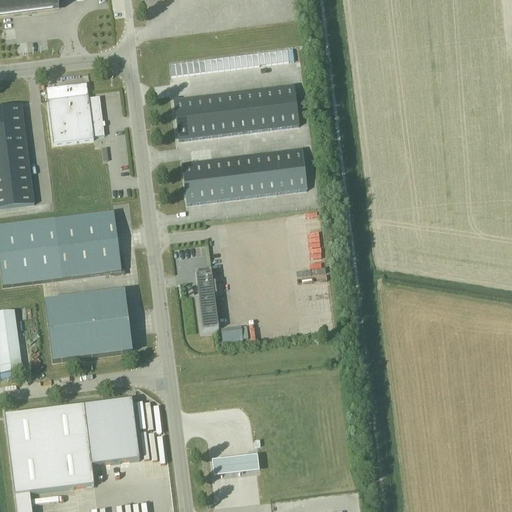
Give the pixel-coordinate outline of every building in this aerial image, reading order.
[(170,79),(288,64),(287,52),(169,67),(170,79)] [(57,102),(47,103),(53,147),(93,142),(93,139),(104,138),(99,99),(88,100),(88,98),(88,96),(86,86),(57,90),(56,90),(57,102)] [(173,102),(178,142),(298,128),(293,87),(173,102)] [(3,119),(23,117),(22,106),(1,109),(3,119)] [(4,129),(24,127),(23,117),(3,119),(4,129)] [(5,139),(25,136),(24,127),(4,129),(5,139)] [(6,149),(27,146),(25,136),(5,139),(6,149)] [(8,159),(28,156),(27,146),(6,149),(8,159)] [(186,208),(307,193),(302,151),(181,166),(186,208)] [(9,169),(29,166),(28,156),(8,159),(9,169)] [(0,169),(9,169),(8,159),(0,159),(0,169)] [(10,179),(30,176),(29,166),(9,169),(10,179)] [(0,179),(10,179),(9,169),(0,169),(0,179)] [(11,189),(32,186),(30,176),(10,179),(11,189)] [(0,189),(11,189),(10,179),(0,179),(0,189)] [(13,198),(33,196),(32,186),(11,189),(13,198)] [(0,200),(13,198),(11,189),(0,189),(0,200)] [(13,198),(14,209),(34,206),(33,196),(13,198)] [(0,210),(14,209),(13,198),(0,200),(0,210)] [(120,264),(114,215),(0,229),(0,271),(2,289),(111,275),(112,277),(124,276),(122,264),(120,264)] [(218,332),(214,297),(217,296),(215,284),(212,284),(211,272),(195,274),(202,334),(218,332)] [(124,295),(45,305),(52,364),(131,355),(124,295)] [(0,375),(22,373),(14,313),(0,314),(0,375)] [(223,343),(243,342),(243,328),(223,329),(223,343)] [(131,403),(4,419),(14,499),(15,511),(31,511),(29,497),(94,488),(91,469),(139,463),(131,403)] [(258,457),(212,463),(214,478),(260,473),(258,457)]
